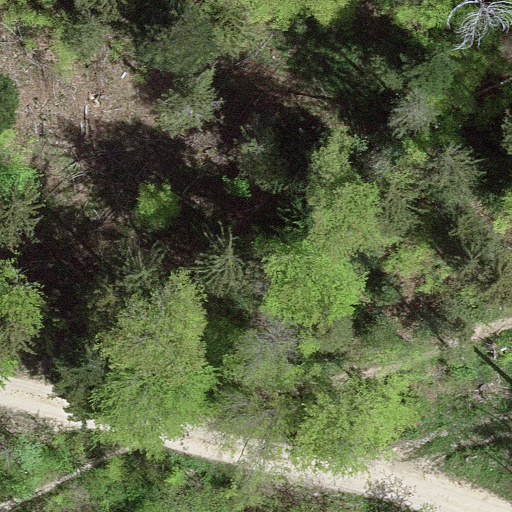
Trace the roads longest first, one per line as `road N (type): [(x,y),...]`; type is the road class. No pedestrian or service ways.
road 1 (track): [(158,432),(466,511)]
road 2 (track): [(0,390),(158,432)]
